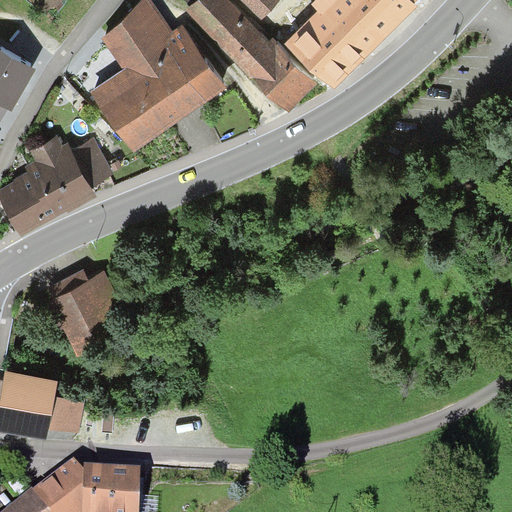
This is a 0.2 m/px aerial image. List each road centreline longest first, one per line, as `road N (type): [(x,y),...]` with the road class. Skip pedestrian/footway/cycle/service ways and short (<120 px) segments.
road 1 (secondary): [(467,0),(379,86),(282,143),(73,228),(0,269)]
road 2 (track): [(235,458),(307,457),(444,419),(511,380)]
road 3 (residential): [(0,447),(235,458)]
road 4 (residential): [(0,161),(106,0)]
